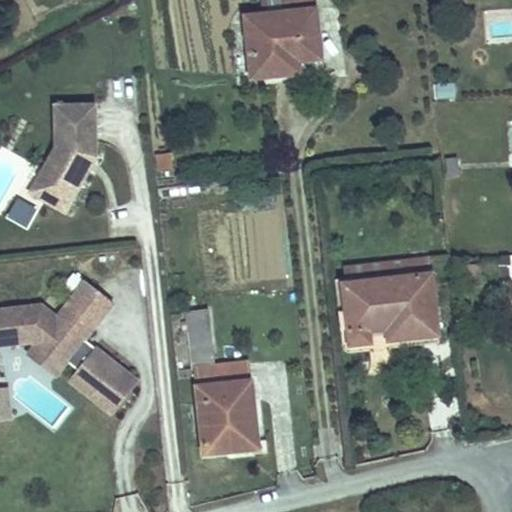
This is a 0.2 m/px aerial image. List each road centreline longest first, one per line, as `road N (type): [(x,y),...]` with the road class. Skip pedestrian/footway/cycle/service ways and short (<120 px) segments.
road 1 (unknown): [(333,489),(291,96)]
road 2 (residential): [(474,456),(237,511)]
